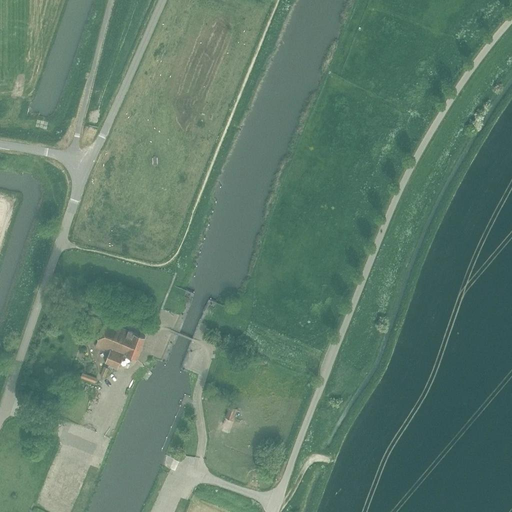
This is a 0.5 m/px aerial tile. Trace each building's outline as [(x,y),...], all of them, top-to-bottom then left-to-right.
[(170,303),(165,317),(181,323),(186,310),(170,303)] [(110,349),(105,362),(119,367),(123,355),(130,357),(129,358),(132,359),(133,358),(136,359),(145,337),(142,336),(142,335),(140,334),(139,335),(104,322),(96,344),(110,349)] [(100,375),(106,377),(109,368),(103,366),(100,375)] [(80,377),(95,383),(97,377),(82,372),(80,377)] [(225,417),(233,420),(237,408),(230,406),(225,417)]
